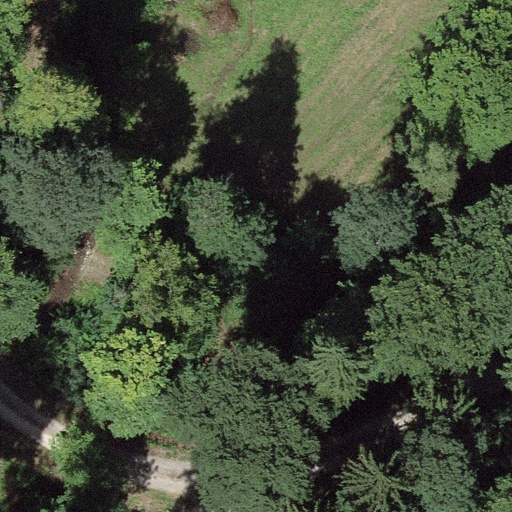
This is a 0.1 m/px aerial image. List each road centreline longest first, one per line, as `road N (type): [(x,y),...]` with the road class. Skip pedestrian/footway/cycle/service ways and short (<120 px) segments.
road 1 (track): [(40,0),(20,105),(45,264),(74,296),(134,307),(185,301),(255,263),(271,230)]
road 2 (track): [(511,360),(234,489),(212,511)]
road 3 (track): [(234,489),(51,439),(0,399)]
